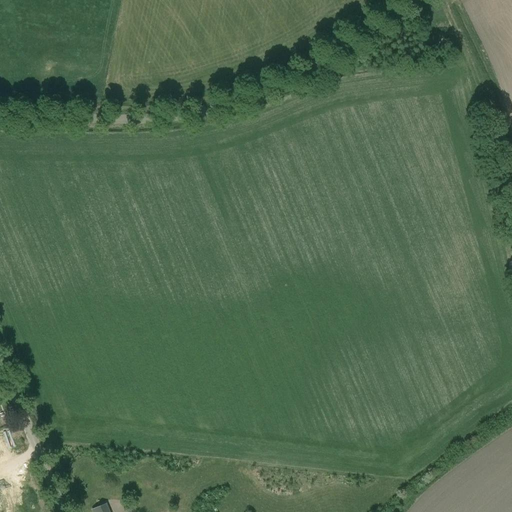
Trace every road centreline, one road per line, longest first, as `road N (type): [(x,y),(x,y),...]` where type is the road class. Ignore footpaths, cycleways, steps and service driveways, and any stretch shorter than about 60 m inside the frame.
road 1 (unclassified): [(0,109),(208,104),(411,0)]
road 2 (unclassified): [(60,511),(0,364)]
